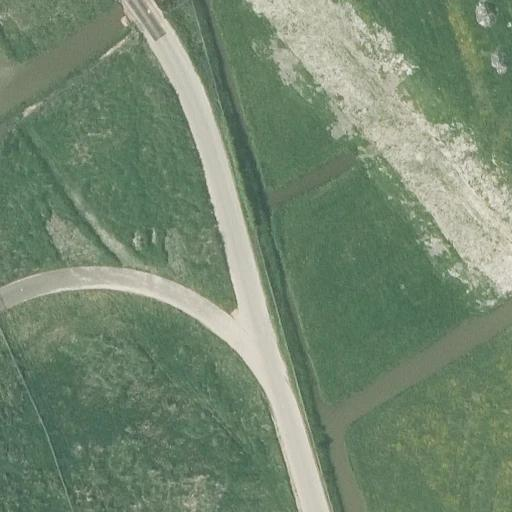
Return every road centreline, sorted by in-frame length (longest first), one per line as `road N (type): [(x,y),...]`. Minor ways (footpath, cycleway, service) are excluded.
road 1 (tertiary): [(163,343),(196,314),(201,270),(177,233),(135,220),(113,225)]
road 2 (tertiary): [(163,343),(249,511)]
road 3 (tertiary): [(62,99),(113,225)]
